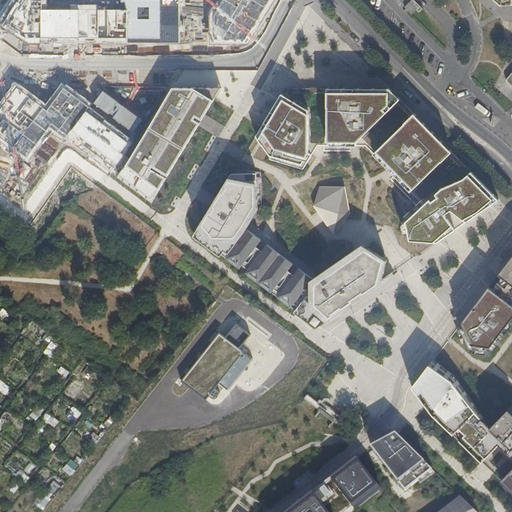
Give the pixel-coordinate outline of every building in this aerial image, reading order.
[(89,39),(112,0),(52,0),(51,2),(52,3),(37,27),(71,48),(80,33),(89,39)] [(148,28),(155,6),(136,0),(132,0),(125,23),(119,21),(116,31),(135,37),(139,25),(148,28)] [(176,0),(168,14),(184,24),(197,4),(189,0),(176,0)] [(252,0),(268,12),(277,0),(252,0)] [(414,0),(408,0),(403,5),(410,12),(418,4),(414,0)] [(344,56),(352,57),(352,47),(345,46),(344,56)] [(499,199),(472,171),(453,151),(414,111),(401,97),(390,86),(327,86),(285,85),(281,91),(255,133),(258,136),(261,141),(263,144),(269,153),(278,155),(277,159),(303,167),(311,153),(312,152),(317,144),(327,144),(356,144),(359,144),(365,144),(373,152),(388,168),(410,190),(424,204),(420,207),(405,220),(410,239),(433,241),(439,241),(455,229),(452,225),(445,213),(451,209),(464,219),(467,221),(498,200),(499,199)] [(195,86),(173,87),(121,175),(154,200),(215,101),(195,86)] [(118,122),(128,104),(110,93),(99,111),(118,122)] [(82,154),(111,128),(80,95),(47,125),(57,137),(53,141),(63,153),(73,144),(82,154)] [(362,243),(361,243),(309,279),(311,276),(297,267),(292,274),(285,270),(291,262),(278,252),(265,243),(260,250),(254,245),(259,237),(246,227),(245,229),(243,228),(252,214),(256,207),(255,170),(232,171),(230,171),(197,224),(191,234),(218,254),(222,248),(227,252),(224,256),(237,267),(241,262),(246,266),(243,271),(256,281),(269,291),(272,286),(279,291),(275,295),(288,305),(291,302),(296,306),(292,311),(314,328),(325,320),(381,282),(387,256),(362,243)] [(345,187),(320,187),(314,206),(318,213),(334,235),(347,218),(350,214),(345,187)] [(459,326),(468,348),(472,349),(487,351),(490,347),(511,318),(511,256),(497,275),(488,287),(461,322),(459,326)] [(237,324),(227,338),(220,332),(182,381),(207,399),(220,383),(228,390),(253,358),(240,348),(251,335),(237,324)] [(45,354),(51,357),(58,345),(51,342),(45,354)] [(433,360),(429,365),(449,380),(458,391),(469,404),(475,412),(481,420),(478,422),(486,432),(489,429),(490,428),(490,427),(484,417),(455,376),(433,360)] [(449,380),(429,365),(412,387),(432,414),(442,424),(453,434),(459,441),(481,462),(499,444),(508,453),(509,453),(511,450),(511,449),(511,404),(508,409),(494,423),(490,427),(490,428),(489,429),(486,432),(478,422),(481,420),(475,412),(469,404),(458,391),(449,380)] [(64,383),(70,371),(60,366),(54,378),(64,383)] [(330,428),(335,422),(350,433),(351,431),(352,430),(342,422),(344,419),(343,418),(340,421),(319,405),(322,402),(320,401),(318,404),(308,396),(306,398),(305,399),(320,411),(315,416),(330,428)] [(74,407),(67,416),(75,422),(81,414),(74,407)] [(42,420),(56,428),(60,421),(46,413),(42,420)] [(80,422),(76,428),(87,436),(92,431),(80,422)] [(399,437),(371,449),(405,490),(434,470),(399,437)] [(71,475),(80,465),(71,458),(63,469),(71,475)] [(349,511),(379,489),(357,459),(291,511),(349,511)] [(511,468),(500,481),(511,491),(511,468)] [(36,504),(43,509),(62,486),(55,481),(36,504)] [(438,511),(474,511),(461,494),(438,511)]
